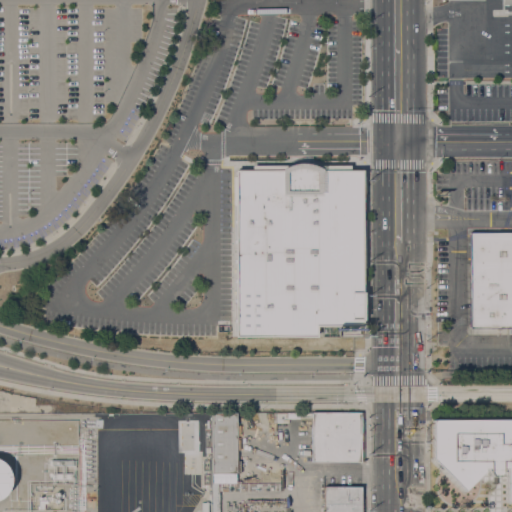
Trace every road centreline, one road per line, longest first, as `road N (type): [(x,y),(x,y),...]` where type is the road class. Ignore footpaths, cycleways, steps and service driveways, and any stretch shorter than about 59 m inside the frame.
road 1 (residential): [(398,140),(182,136)]
road 2 (primary): [(398,140),(398,17)]
